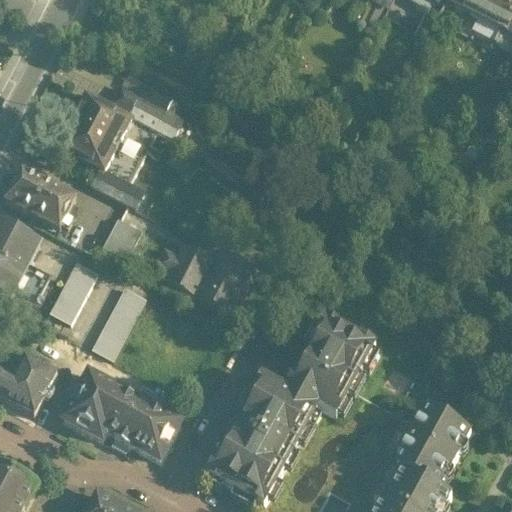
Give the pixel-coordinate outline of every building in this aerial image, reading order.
[(453,0),(451,4),(438,26),(472,44),(475,39),(511,58),(511,0),(510,0),(453,0)] [(128,82),(122,94),(141,104),(148,92),(128,82)] [(120,114),(119,117),(132,125),(157,138),(173,146),(183,127),(167,119),(174,106),(148,92),(141,104),(122,94),(113,111),(120,114)] [(118,117),(86,100),(58,154),(102,177),(93,194),(128,212),(127,214),(128,215),(129,212),(135,215),(144,199),(130,191),(105,178),(132,125),(119,117),(118,117)] [(132,125),(105,178),(130,191),(157,138),(132,125)] [(77,205),(22,176),(6,208),(60,236),(77,205)] [(122,225),(121,225),(120,227),(118,226),(118,227),(120,228),(106,255),(104,254),(103,254),(127,267),(142,239),(121,228),(122,225)] [(41,249),(0,227),(0,307),(7,311),(41,249)] [(213,267),(185,252),(178,264),(166,258),(159,272),(171,278),(166,288),(233,322),(256,277),(218,257),(213,267)] [(78,269),(50,320),(71,331),(99,281),(78,269)] [(125,294),(92,356),(113,367),(146,306),(125,294)] [(326,327),(292,387),(294,388),(293,390),(290,391),(287,397),(320,415),(319,415),(337,425),(353,396),(375,354),(326,327)] [(249,334),(239,329),(235,337),(246,342),(249,334)] [(57,380),(25,363),(25,364),(21,362),(21,361),(16,358),(0,364),(0,403),(3,405),(3,406),(35,423),(57,380)] [(139,406),(89,379),(81,395),(80,395),(72,410),(73,410),(64,426),(76,433),(76,434),(90,441),(91,440),(103,447),(107,439),(117,444),(115,447),(130,454),(131,452),(160,468),(165,460),(178,437),(177,437),(181,429),(150,412),(149,414),(138,408),(139,406)] [(287,397),(266,386),(261,387),(237,431),(240,433),(237,439),(234,437),(208,484),(258,511),(266,511),(319,415),(320,415),(287,397)] [(415,430),(353,396),(337,425),(319,415),(266,511),(322,511),(330,498),(349,509),(347,511),(381,511),(374,508),(380,497),(387,501),(400,478),(397,477),(403,465),(397,462),(404,450),(397,446),(403,435),(410,439),(415,430)] [(471,442),(429,419),(423,430),(417,426),(415,430),(410,439),(403,435),(397,446),(404,450),(397,462),(403,465),(397,477),(400,478),(400,477),(440,499),(440,498),(471,442)] [(38,494),(0,474),(0,511),(27,511),(37,496),(38,494)] [(440,499),(400,477),(400,478),(387,501),(380,497),(374,508),(381,511),(447,511),(452,505),(440,498),(440,499)] [(120,511),(97,500),(91,511),(120,511)]
